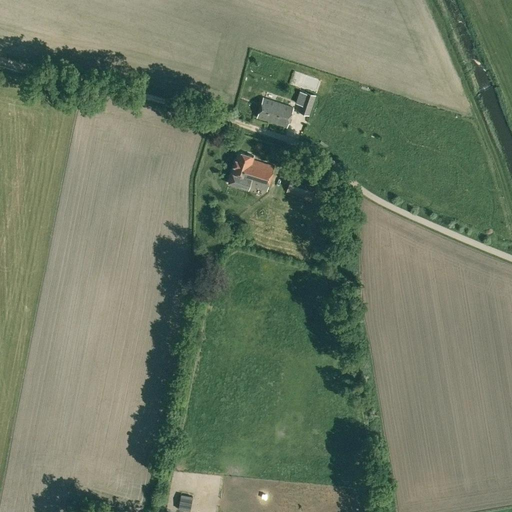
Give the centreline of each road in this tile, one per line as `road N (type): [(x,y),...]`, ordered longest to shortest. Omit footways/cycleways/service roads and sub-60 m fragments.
road 1 (unclassified): [(511,259),(379,202),(305,150),(210,113)]
road 2 (track): [(0,59),(210,113)]
